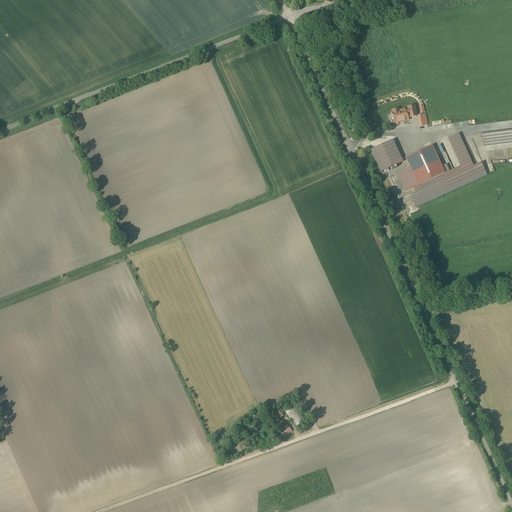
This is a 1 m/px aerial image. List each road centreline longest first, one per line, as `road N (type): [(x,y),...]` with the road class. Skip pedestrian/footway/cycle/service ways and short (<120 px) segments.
road 1 (unclassified): [(511,506),(289,18)]
road 2 (track): [(456,385),(103,511)]
road 3 (unclassified): [(0,131),(289,18)]
